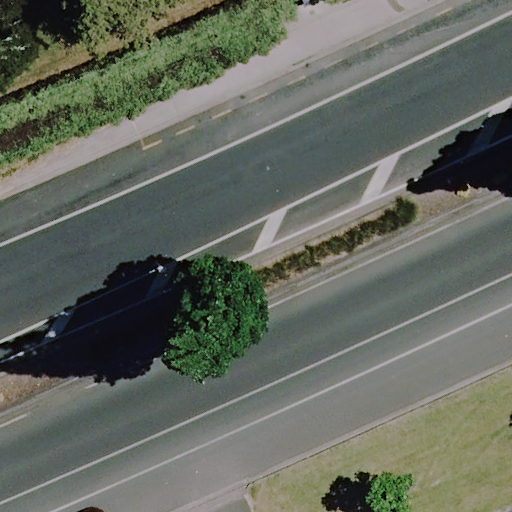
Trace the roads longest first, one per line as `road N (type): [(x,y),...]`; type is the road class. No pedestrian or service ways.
road 1 (secondary): [(511,228),(0,471)]
road 2 (secondary): [(0,292),(282,177),(511,59)]
